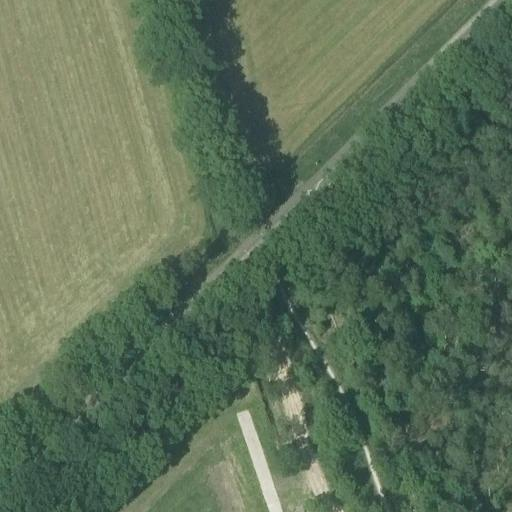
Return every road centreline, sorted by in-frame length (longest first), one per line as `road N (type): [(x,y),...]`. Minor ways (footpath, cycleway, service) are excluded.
road 1 (unclassified): [(0,499),(511,1)]
road 2 (track): [(335,511),(234,267)]
